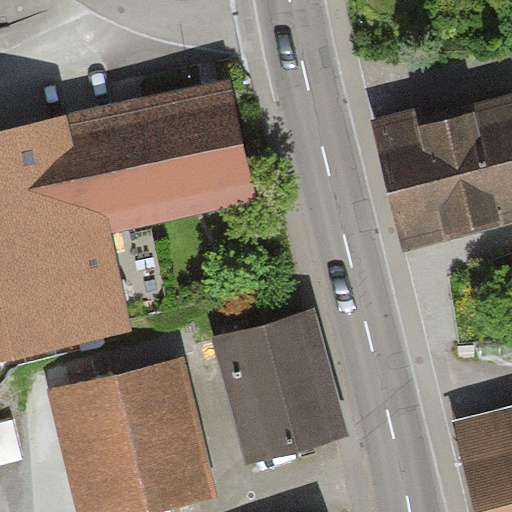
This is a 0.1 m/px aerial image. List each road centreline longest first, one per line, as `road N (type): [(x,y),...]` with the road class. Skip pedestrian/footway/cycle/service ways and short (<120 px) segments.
road 1 (secondary): [(292,14),(410,511)]
road 2 (residential): [(107,0),(218,28),(292,14)]
